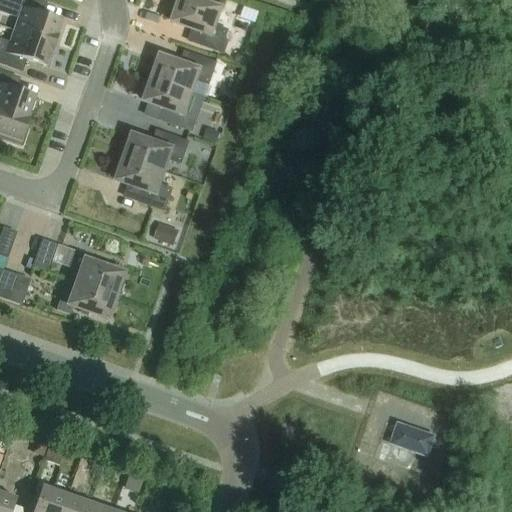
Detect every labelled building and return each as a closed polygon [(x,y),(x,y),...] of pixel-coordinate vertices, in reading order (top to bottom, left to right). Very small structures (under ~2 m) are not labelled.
[(39,2),(32,0),(1,0),(0,3),(0,13),(18,20),(14,32),(54,46),(57,38),(56,37),(61,23),(34,14),(39,2)] [(179,8),(173,24),(200,33),(196,45),(225,55),(229,43),(225,42),(229,32),(216,28),(222,10),(200,3),(201,0),(178,0),(176,7),(179,8)] [(51,55),(54,46),(14,32),(9,45),(0,41),(0,65),(14,71),(19,59),(45,68),(50,54),(51,55)] [(236,55),(234,63),(245,66),(249,56),(241,53),(236,55)] [(151,80),(193,95),(197,82),(209,87),(217,65),(192,56),(188,68),(162,58),(159,67),(155,66),(151,80)] [(0,111),(27,121),(34,99),(8,90),(12,78),(0,73),(0,111)] [(185,117),(193,95),(151,80),(146,94),(149,95),(146,104),(172,113),(168,125),(193,133),(197,121),(185,117)] [(0,137),(1,138),(0,139),(0,140),(21,148),(27,132),(24,131),(28,121),(27,121),(0,111),(0,137)] [(208,130),(204,141),(217,146),(221,134),(208,130)] [(123,159),(165,174),(169,161),(182,166),(189,144),(164,135),(160,147),(134,138),(131,146),(128,145),(123,159)] [(161,186),(165,174),(123,159),(118,173),(121,174),(118,183),(144,192),(140,204),(165,212),(173,191),(161,186)] [(179,232),(159,226),(154,241),(174,248),(179,232)] [(0,257),(7,260),(15,235),(3,230),(0,239),(0,257)] [(47,273),(56,247),(42,242),(33,267),(47,273)] [(118,299),(123,285),(120,284),(123,276),(88,263),(90,258),(76,253),(70,271),(80,274),(76,285),(118,299)] [(0,271),(0,300),(6,303),(15,277),(3,273),(0,271)] [(15,277),(6,303),(20,308),(29,282),(15,277)] [(113,313),(118,299),(76,285),(71,298),(63,294),(56,312),(69,316),(72,309),(107,321),(110,312),(113,313)] [(434,441),(401,430),(394,447),(428,459),(434,441)] [(48,449),(45,461),(59,465),(63,454),(48,449)] [(311,483),(282,473),(278,487),(306,497),(311,483)] [(61,511),(67,496),(42,487),(33,511),(27,511),(26,511),(25,511),(61,511)] [(0,493),(0,511),(10,511),(15,499),(0,493)] [(86,511),(90,503),(67,496),(61,511),(86,511)] [(111,511),(112,511),(90,503),(86,511),(111,511)]
